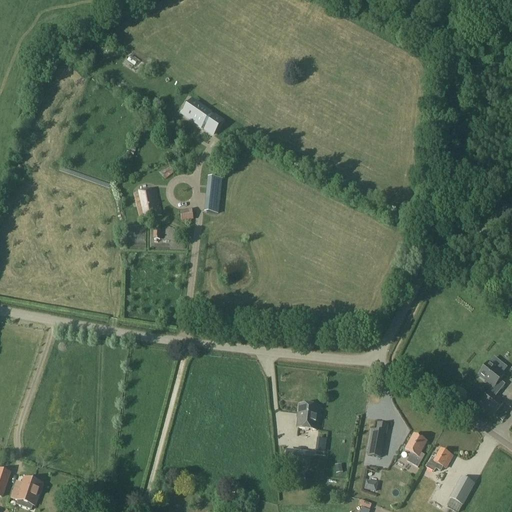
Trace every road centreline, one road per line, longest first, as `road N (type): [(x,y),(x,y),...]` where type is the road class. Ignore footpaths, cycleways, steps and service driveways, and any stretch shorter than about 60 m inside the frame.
road 1 (unclassified): [(376,360),(186,344),(0,310)]
road 2 (track): [(453,38),(428,260)]
road 3 (unclassified): [(376,360),(428,260),(511,203)]
road 4 (unknown): [(186,344),(140,511)]
road 5 (track): [(511,446),(376,360)]
